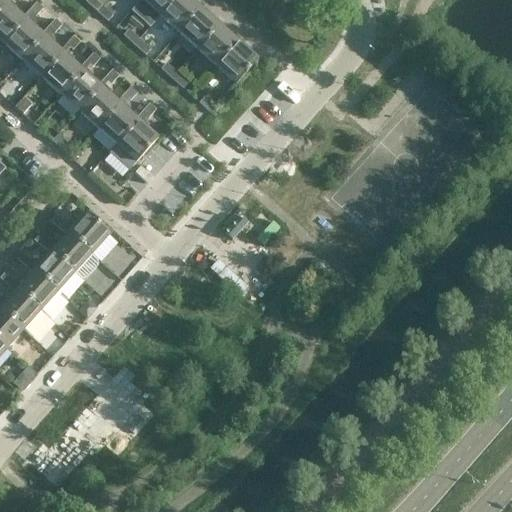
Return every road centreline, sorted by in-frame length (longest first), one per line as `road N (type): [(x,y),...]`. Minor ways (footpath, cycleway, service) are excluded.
road 1 (residential): [(174,262),(355,46),(361,14)]
road 2 (residential): [(0,457),(174,262)]
road 3 (residential): [(131,226),(20,128)]
road 4 (secondary): [(511,404),(413,511)]
